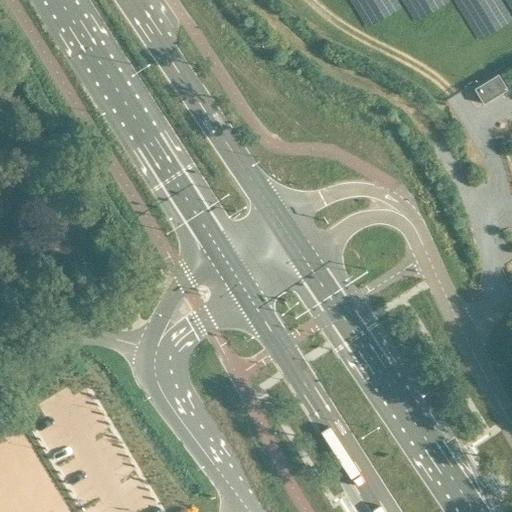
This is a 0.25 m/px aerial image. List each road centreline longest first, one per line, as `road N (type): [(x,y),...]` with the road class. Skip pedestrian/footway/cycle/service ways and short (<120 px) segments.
road 1 (track): [(253,0),(316,57),(398,100),(440,145),(483,212),(498,310)]
road 2 (track): [(308,0),(427,70),(473,116),(495,162),(498,191),(483,212)]
road 3 (primary): [(60,0),(224,258)]
road 4 (primary): [(474,511),(302,260)]
road 5 (primary): [(280,227),(129,0)]
road 6 (primary): [(246,293),(384,511)]
road 7 (unclassified): [(248,511),(164,397),(156,351)]
road 8 (unclassified): [(0,379),(59,344),(91,337),(156,351)]
road 9 (unclassified): [(401,210),(380,192),(348,187),(280,227)]
road 10 (unclassified): [(462,333),(401,210)]
road 11 (unclassified): [(224,258),(186,282),(165,309),(156,351)]
